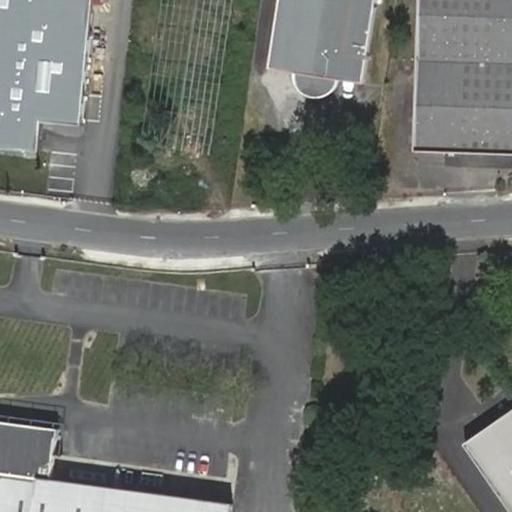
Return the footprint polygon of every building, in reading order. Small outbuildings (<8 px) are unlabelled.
[(96,0),(0,0),(0,145),(45,150),(47,120),(86,123),(96,0)] [(282,0),(272,68),(296,70),(299,80),(305,91),(311,97),(318,100),(326,99),(333,95),(338,89),(344,76),(367,80),(380,0),(282,0)] [(511,0),(426,0),(423,144),(511,145),(511,0)] [(511,406),(465,438),(511,506),(511,406)] [(0,511),(162,511),(45,494),(53,442),(0,433),(0,511)]
